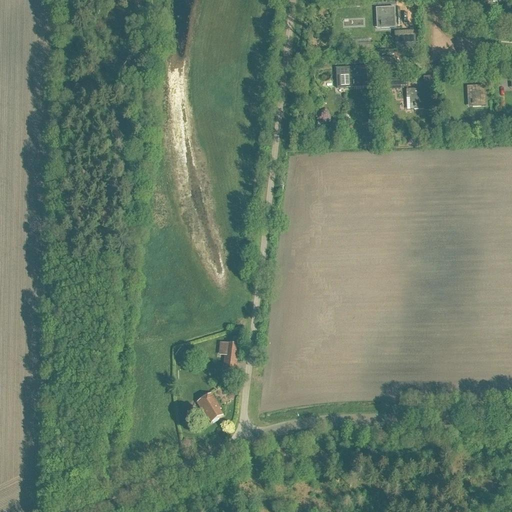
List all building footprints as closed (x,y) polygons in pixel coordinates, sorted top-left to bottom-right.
[(510,8),(501,9),(502,16),(510,16),(510,8)] [(395,11),(377,11),(378,31),(396,30),(395,11)] [(414,34),(402,34),(402,40),(396,40),(396,46),(414,46),(414,34)] [(367,69),(349,70),(337,71),(337,79),(349,78),(350,90),(368,89),(367,69)] [(396,83),(396,92),(408,91),(408,83),(396,83)] [(485,88),(468,89),(469,109),(486,108),(485,88)] [(428,92),(410,93),(411,113),(429,112),(428,92)] [(226,345),(225,357),(236,358),(237,346),(226,345)] [(219,411),(221,410),(212,396),(198,404),(207,419),(208,418),(212,424),(223,418),(219,411)]
